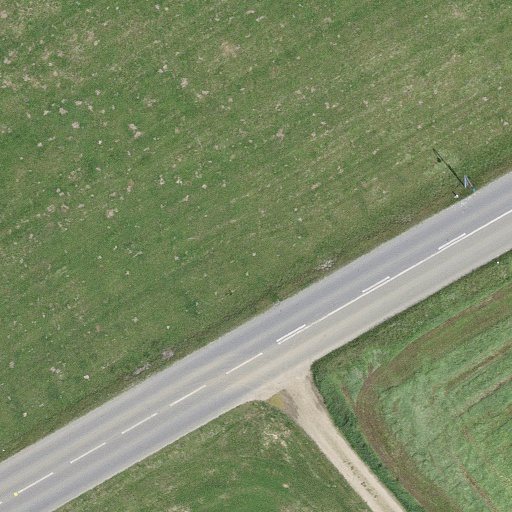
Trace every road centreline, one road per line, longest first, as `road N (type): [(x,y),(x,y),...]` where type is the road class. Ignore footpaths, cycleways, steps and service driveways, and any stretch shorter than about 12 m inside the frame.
road 1 (secondary): [(0,505),(511,215)]
road 2 (track): [(248,363),(384,511)]
